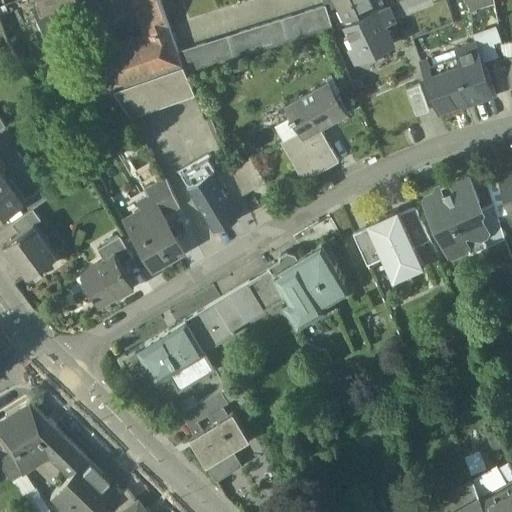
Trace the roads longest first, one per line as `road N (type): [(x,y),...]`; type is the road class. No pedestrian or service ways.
road 1 (residential): [(57,367),(313,207),(400,162),(511,127)]
road 2 (residential): [(217,511),(57,367)]
